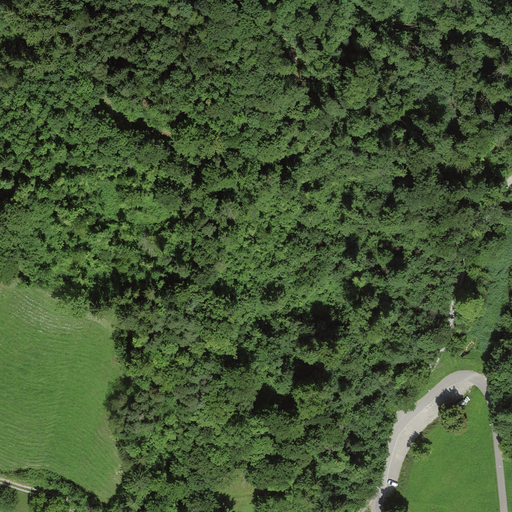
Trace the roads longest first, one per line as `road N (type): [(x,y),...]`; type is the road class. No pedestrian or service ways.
road 1 (residential): [(376,511),(396,431),(462,376),(477,379),(491,398),(504,511)]
road 2 (track): [(511,180),(497,191),(472,241),(436,359),(396,431)]
road 3 (track): [(52,0),(87,75),(118,113),(204,145)]
